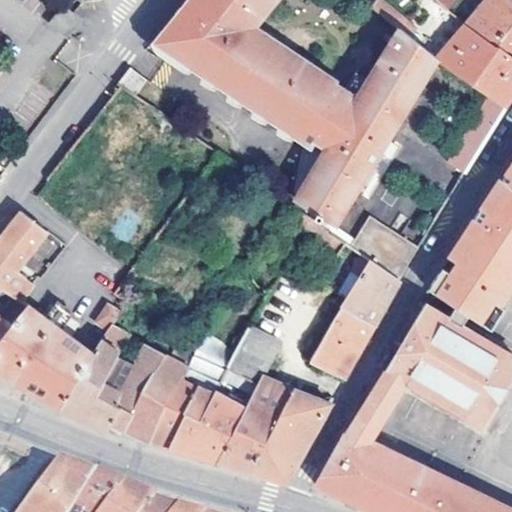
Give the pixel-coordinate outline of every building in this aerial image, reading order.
[(338,225),(436,60),(399,30),(366,83),(355,103),(343,93),(335,87),(338,83),(329,77),(325,78),(318,73),(317,67),(306,59),(300,58),(294,55),(293,48),(281,40),(276,40),(271,38),(269,31),(254,21),(260,13),(264,16),(276,0),(184,0),(176,10),(181,14),(156,44),(166,51),(176,59),(176,66),(187,71),(191,70),(201,77),(200,82),(211,90),(215,88),(224,95),(225,101),(236,108),(240,107),(245,109),(248,114),(248,119),(262,126),(264,125),(274,132),(272,137),(286,145),(288,144),(298,151),(294,191),(299,194),(297,199),(338,225)] [(414,0),(454,33),(461,24),(440,6),(433,0),(414,0)] [(511,3),(508,0),(486,0),(489,2),(471,30),(511,55),(511,3)] [(80,14),(62,1),(50,18),(68,31),(80,14)] [(152,40),(156,44),(181,14),(176,10),(152,40)] [(436,60),(441,53),(402,21),(396,28),(399,30),(436,60)] [(511,99),(511,55),(471,30),(461,24),(454,33),(441,53),(436,60),(508,106),(511,99)] [(162,55),(166,51),(156,44),(152,40),(149,44),(162,55)] [(132,65),(119,81),(136,94),(148,77),(132,65)] [(355,75),(343,93),(355,103),(366,83),(355,75)] [(450,164),(465,174),(476,157),(460,148),(450,164)] [(511,162),(501,178),(474,221),(490,232),(471,260),(455,249),(431,287),(456,306),(468,314),(482,323),(494,303),(500,307),(511,288),(511,162)] [(0,236),(0,247),(29,265),(54,234),(22,209),(0,236)] [(371,218),(354,247),(401,279),(419,247),(371,218)] [(474,221),(455,249),(471,260),(490,232),(474,221)] [(328,247),(338,255),(347,243),(337,235),(328,247)] [(344,302),(375,325),(387,303),(401,279),(354,247),(347,243),(338,255),(319,283),(344,302)] [(23,273),(29,265),(0,247),(0,283),(5,287),(14,293),(27,276),(23,273)] [(308,275),(319,283),(338,255),(328,247),(308,275)] [(115,293),(128,301),(132,294),(121,285),(115,293)] [(0,292),(0,297),(8,303),(14,293),(5,287),(0,292)] [(23,299),(14,293),(8,303),(6,305),(20,314),(28,303),(23,299)] [(468,314),(456,306),(448,316),(422,301),(396,342),(401,345),(352,425),(348,427),(317,484),(375,511),(511,511),(511,506),(369,437),(404,378),(415,384),(483,423),(511,374),(511,355),(462,326),(468,314)] [(361,349),(375,325),(344,302),(311,364),(345,377),(361,349)] [(58,406),(95,350),(28,303),(20,314),(14,322),(0,340),(0,373),(37,395),(58,406)] [(101,342),(112,325),(121,312),(109,303),(98,320),(104,323),(95,338),(101,342)] [(494,303),(482,323),(492,329),(504,310),(500,307),(494,303)] [(199,351),(229,366),(252,328),(224,310),(203,344),(199,351)] [(0,340),(14,322),(0,312),(0,340)] [(128,334),(112,325),(101,342),(95,350),(58,406),(89,423),(106,432),(113,421),(139,379),(163,354),(143,346),(132,363),(116,389),(100,379),(116,353),(128,334)] [(260,383),(262,377),(280,347),(252,328),(229,366),(260,383)] [(213,388),(222,376),(229,366),(199,351),(190,365),(181,380),(211,391),(213,388)] [(132,363),(116,353),(100,379),(116,389),(132,363)] [(149,440),(169,446),(211,391),(181,380),(190,365),(163,354),(139,379),(113,421),(149,440)] [(253,395),(260,383),(229,366),(222,376),(253,395)] [(247,407),(217,461),(253,471),(286,483),(331,403),(262,377),(260,383),(253,395),(247,407)] [(206,458),(217,461),(247,407),(213,388),(211,391),(169,446),(206,458)] [(0,473),(17,452),(0,444),(0,473)] [(66,511),(90,479),(57,467),(23,511),(66,511)] [(102,511),(119,490),(96,482),(90,479),(66,511),(102,511)] [(141,499),(119,490),(102,511),(140,511),(149,502),(141,499)] [(173,511),(175,511),(167,508),(149,502),(140,511),(173,511)]
